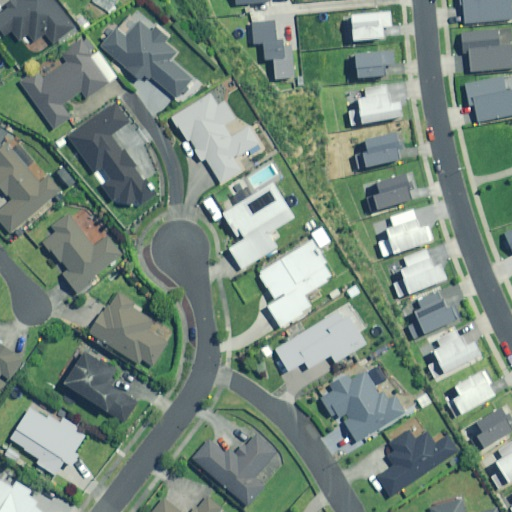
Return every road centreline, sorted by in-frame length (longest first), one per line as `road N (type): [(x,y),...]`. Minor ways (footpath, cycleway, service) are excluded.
road 1 (residential): [(511,339),(454,188),(436,117),(424,0)]
road 2 (residential): [(204,374),(240,380),(296,424),(355,511)]
road 3 (residential): [(107,511),(204,374)]
road 4 (residential): [(127,96),(175,178),(181,246)]
road 5 (residential): [(204,374),(207,324),(181,246)]
